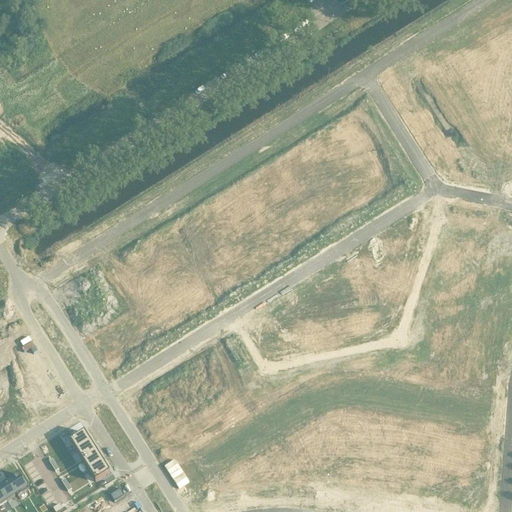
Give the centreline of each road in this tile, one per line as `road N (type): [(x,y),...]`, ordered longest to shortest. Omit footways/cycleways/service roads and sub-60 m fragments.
road 1 (residential): [(28,289),(367,77)]
road 2 (unclassified): [(0,219),(326,17)]
road 3 (residential): [(237,314),(265,367),(403,343),(448,196)]
road 4 (residential): [(237,314),(436,186)]
road 5 (residential): [(105,392),(237,314)]
road 6 (residential): [(367,77),(488,0)]
road 7 (residential): [(179,511),(105,392)]
road 8 (residential): [(28,289),(29,317),(86,404)]
road 9 (residential): [(105,392),(49,302),(28,289)]
road 10 (residential): [(436,186),(367,77)]
road 11 (residential): [(86,404),(151,511)]
